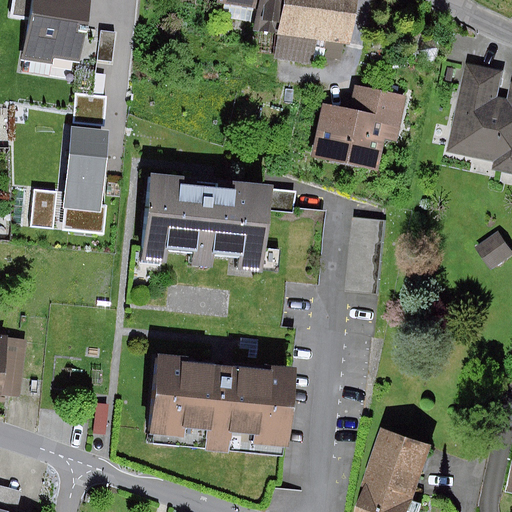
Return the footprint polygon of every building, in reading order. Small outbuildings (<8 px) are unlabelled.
[(12,0),(10,21),(33,24),(28,63),(84,71),(93,0),(12,0)] [(216,0),(217,3),(224,4),(222,16),(253,21),(255,0),(216,0)] [(282,0),(255,0),(253,21),(251,32),(278,35),(282,0)] [(355,0),(282,0),(278,35),(349,45),(355,0)] [(500,72),(467,65),(448,150),(494,160),(492,167),(511,171),(511,97),(511,98),(495,95),(500,72)] [(358,109),(329,103),(319,159),(383,171),(390,136),(400,138),(408,96),(362,88),(358,109)] [(101,211),(108,131),(71,127),(64,206),(101,211)] [(278,190),(152,180),(146,256),(271,266),(278,190)] [(390,221),(356,218),(349,293),(383,296),(390,221)] [(511,243),(506,234),(482,248),(497,272),(511,262),(511,243)] [(27,343),(0,339),(0,398),(20,401),(27,343)] [(296,372),(159,361),(153,434),(290,446),(296,372)] [(430,511),(452,447),(403,431),(375,511),(430,511)]
